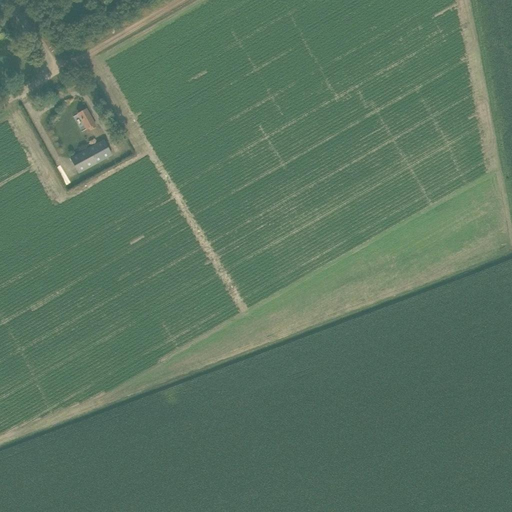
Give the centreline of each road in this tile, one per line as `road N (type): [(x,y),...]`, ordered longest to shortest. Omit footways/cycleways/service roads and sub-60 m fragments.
road 1 (unclassified): [(0,104),(59,69),(7,0)]
road 2 (track): [(59,69),(181,0)]
